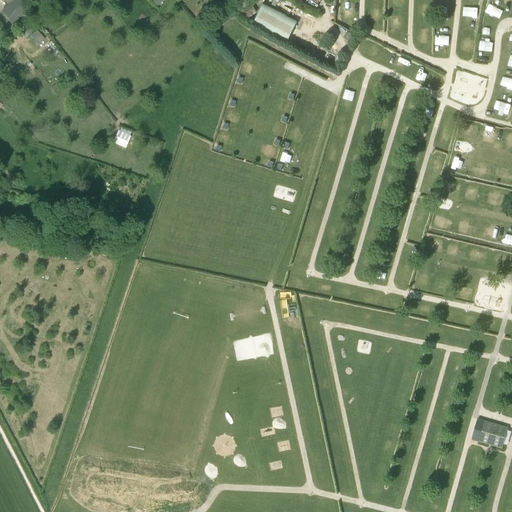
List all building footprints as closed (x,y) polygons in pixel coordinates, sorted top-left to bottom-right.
[(30,10),(21,0),(2,0),(8,5),(0,12),(12,25),(30,10)] [(353,18),(353,2),(342,2),(341,17),(353,18)] [(489,2),(487,12),(500,16),(503,5),(489,2)] [(261,4),(251,25),(287,43),(298,23),(261,4)] [(399,27),(400,20),(391,19),(390,26),(399,27)] [(418,39),(432,40),(432,29),(418,28),(418,39)] [(344,39),(350,42),(353,37),(347,33),(344,39)] [(241,71),(251,74),(254,63),(244,60),(241,71)] [(343,102),(341,110),(349,112),(351,104),(343,102)] [(501,102),(498,112),(508,116),(511,106),(501,102)] [(130,136),(118,130),(112,143),(125,148),(130,136)] [(478,441),(502,448),(508,428),(484,421),(478,441)]
